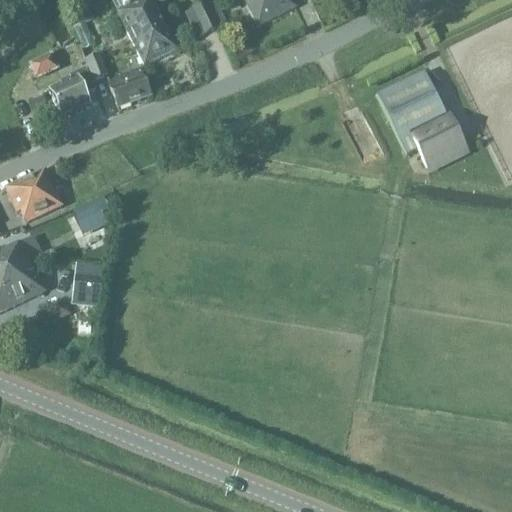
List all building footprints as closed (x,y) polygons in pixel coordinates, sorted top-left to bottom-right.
[(118,14),(132,43),(145,68),(178,52),(152,0),(145,0),(132,7),(131,5),(124,8),(125,10),(118,14)] [(242,0),(257,30),(297,10),(291,0),(242,0)] [(193,13),(204,38),(229,27),(218,2),(193,13)] [(31,67),(36,80),(59,70),(53,57),(31,67)] [(84,63),(93,83),(108,77),(100,57),(84,63)] [(118,111),(151,98),(140,71),(107,84),(118,111)] [(62,123),(64,122),(67,124),(74,121),(74,117),(91,110),(86,99),(96,95),(86,72),(69,79),(71,84),(49,94),(62,123)] [(379,102),(406,158),(417,153),(426,172),(468,151),(451,117),(447,119),(427,78),(379,102)] [(348,130),(360,123),(353,112),(342,118),(348,130)] [(18,217),(22,215),(27,225),(63,209),(46,173),(6,191),(18,217)] [(103,202),(73,215),(78,227),(108,213),(103,202)] [(0,281),(33,267),(32,266),(44,260),(34,238),(22,244),(21,242),(0,252),(0,281)] [(33,267),(0,281),(0,315),(45,294),(33,267)]
